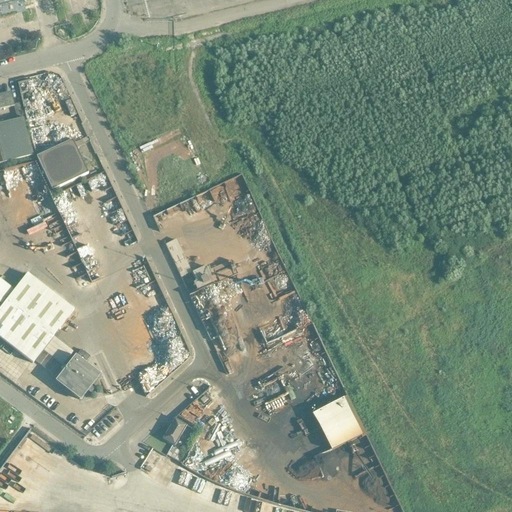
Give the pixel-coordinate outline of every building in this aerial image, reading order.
[(24,118),(20,103),(14,104),(11,93),(0,95),(0,109),(14,106),(17,120),(24,118)] [(17,120),(0,123),(0,155),(2,164),(33,156),(24,118),(17,120)] [(88,174),(76,148),(73,141),(36,157),(52,191),(88,174)] [(191,273),(176,240),(165,245),(181,278),(191,273)] [(211,259),(198,265),(202,274),(215,268),(211,259)] [(74,310),(27,274),(14,291),(0,280),(0,338),(33,364),(74,310)] [(80,400),(96,380),(99,376),(75,358),(57,382),(80,400)] [(326,371),(317,375),(324,390),(333,385),(326,371)] [(342,398),(313,412),(313,414),(331,451),(361,437),(342,398)] [(174,447),(186,426),(174,419),(170,425),(169,424),(168,425),(170,426),(162,440),(174,447)] [(202,425),(188,447),(198,454),(214,428),(209,425),(207,428),(202,425)] [(23,511),(29,479),(37,480),(51,462),(52,456),(37,454),(39,444),(32,439),(31,439),(30,445),(27,445),(24,443),(16,442),(0,462),(0,511),(23,511)] [(172,446),(166,456),(181,463),(185,455),(180,451),(172,446)] [(150,474),(153,469),(147,465),(144,470),(150,474)]
